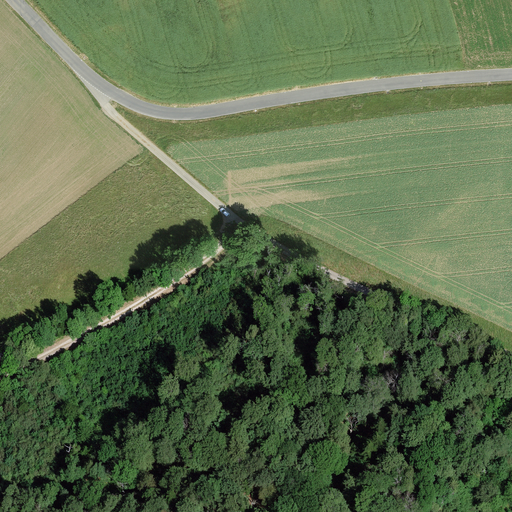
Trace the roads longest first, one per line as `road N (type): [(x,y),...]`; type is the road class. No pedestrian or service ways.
road 1 (tertiary): [(511,74),(166,112),(100,84),(15,0)]
road 2 (track): [(511,357),(307,262),(236,220),(115,116),(100,84)]
road 3 (track): [(0,380),(148,298),(211,254),(236,220)]
